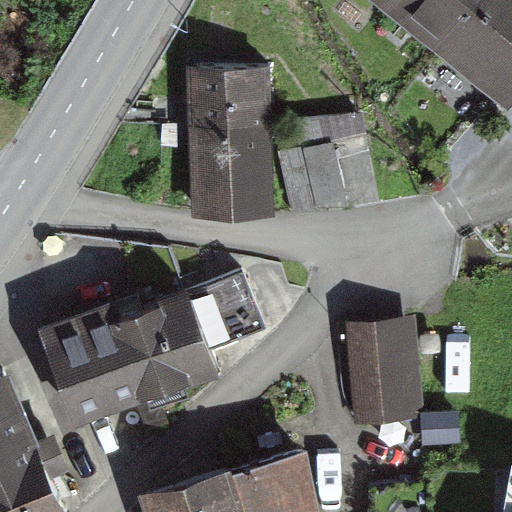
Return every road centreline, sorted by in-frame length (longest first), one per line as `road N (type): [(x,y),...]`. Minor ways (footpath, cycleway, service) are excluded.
road 1 (residential): [(366,270),(329,245),(101,217),(21,187)]
road 2 (residential): [(112,511),(231,410),(366,270)]
road 3 (tertiary): [(21,187),(134,0)]
road 4 (residential): [(511,153),(429,230),(366,270)]
